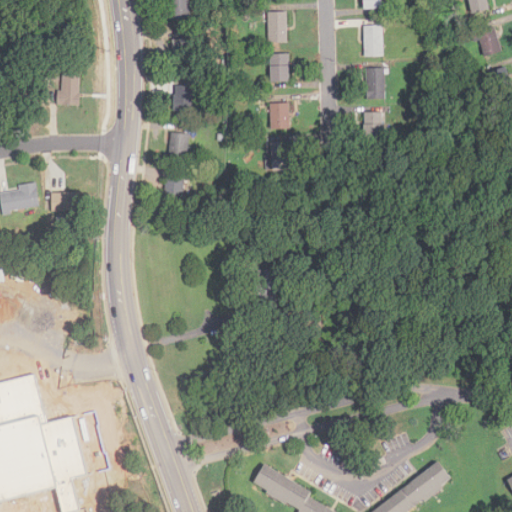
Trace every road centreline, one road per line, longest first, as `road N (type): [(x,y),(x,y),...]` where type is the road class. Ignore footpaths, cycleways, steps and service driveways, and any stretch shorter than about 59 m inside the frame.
road 1 (residential): [(168,459),(412,396),(511,400)]
road 2 (tertiary): [(129,349),(117,252),(131,90),(124,0)]
road 3 (tertiary): [(187,511),(129,349)]
road 4 (residential): [(327,0),(330,158)]
road 5 (residential): [(126,144),(0,151)]
